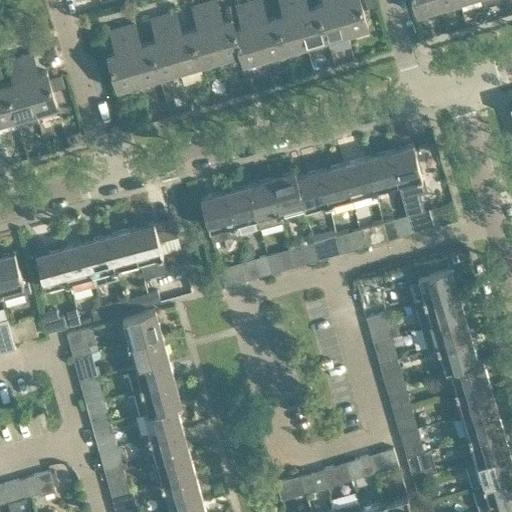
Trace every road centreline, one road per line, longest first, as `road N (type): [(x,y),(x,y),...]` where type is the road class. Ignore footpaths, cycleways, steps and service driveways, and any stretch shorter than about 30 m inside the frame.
road 1 (residential): [(0,209),(459,83)]
road 2 (residential): [(511,267),(459,83)]
